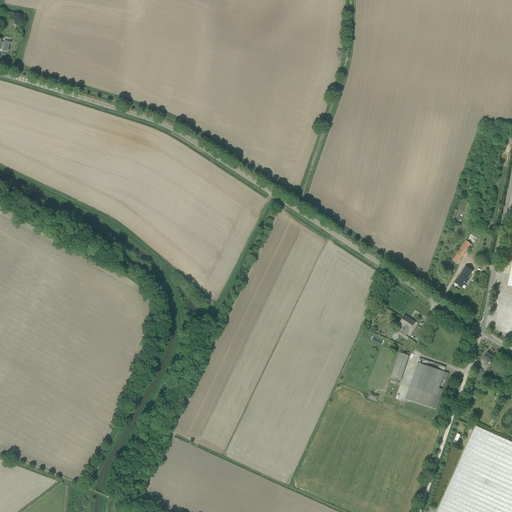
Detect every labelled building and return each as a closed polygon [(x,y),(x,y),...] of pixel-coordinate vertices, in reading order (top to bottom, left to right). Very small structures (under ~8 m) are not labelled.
[(0,49),(3,50),(3,48),(7,49),(8,45),(8,42),(7,42),(4,41),(4,43),(1,42),(1,39),(0,39),(0,49)] [(470,234),(455,257),(461,260),(467,251),(468,252),(477,239),(470,234)] [(467,280),(472,273),(464,268),(454,283),(455,283),(454,285),(457,287),(458,285),(462,288),(466,282),(467,283),(468,281),(467,280)] [(505,298),(511,299),(511,303),(510,313),(509,315),(511,314),(511,317),(511,318),(508,317),(510,307),(506,313),(500,310),(499,310),(496,326),(508,332),(511,332),(511,330),(511,327),(511,295),(506,294),(505,298)] [(411,330),(416,323),(405,316),(400,323),(404,326),(399,333),(405,337),(410,330),(411,330)] [(391,378),(401,381),(409,356),(399,353),(391,378)] [(487,366),(493,357),(487,353),(481,362),(487,366)] [(446,367),(420,358),(405,400),(436,410),(443,390),(439,389),(442,381),(446,382),(448,374),(444,372),(446,367)] [(476,378),(474,384),(477,385),(479,379),(480,379),(483,370),(480,369),(476,378)] [(376,402),(377,400),(379,396),(370,392),(368,398),(376,402)] [(511,511),(511,442),(476,426),(474,430),(470,439),(437,511),(511,511)]
